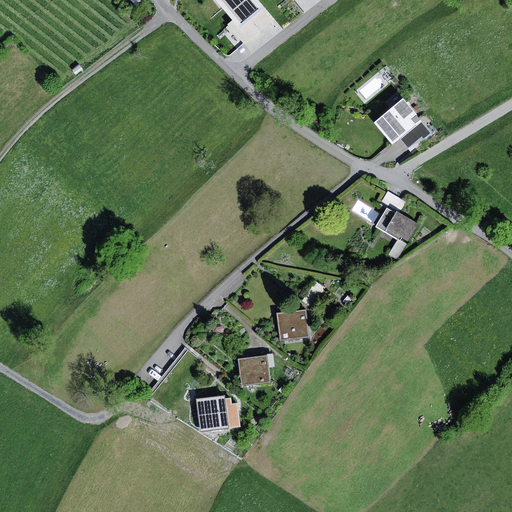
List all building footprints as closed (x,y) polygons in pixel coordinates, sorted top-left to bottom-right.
[(265,8),(257,0),(215,0),(233,21),(240,29),(263,10),(265,8)] [(297,0),(306,9),(313,1),(311,0),(297,0)] [(272,22),(263,10),(240,29),(233,21),(228,25),(244,45),(272,22)] [(405,99),(376,123),(393,144),(400,139),(417,125),(412,119),(418,115),(405,99)] [(422,120),(418,115),(412,119),(417,125),(400,139),(411,152),(432,134),(421,121),(422,120)] [(397,211),(400,213),(406,202),(388,191),(381,204),(387,208),(396,213),(397,211)] [(396,213),(387,208),(377,227),(398,239),(407,244),(419,224),(400,213),(397,211),(396,213)] [(407,244),(398,239),(389,255),(397,260),(407,244)] [(316,282),(302,301),(312,308),(325,288),(316,282)] [(306,310),(277,313),(281,340),(310,337),(306,310)] [(268,356),(239,359),(242,385),(271,382),(268,356)] [(288,368),(285,373),(290,376),(293,372),(288,368)] [(230,399),(201,403),(204,430),(234,427),(232,414),(230,399)] [(239,413),(232,414),(234,427),(241,426),(239,413)] [(251,434),(245,439),(252,446),(258,440),(251,434)]
